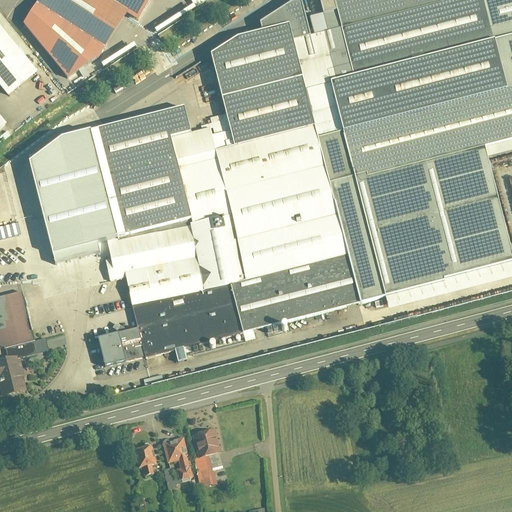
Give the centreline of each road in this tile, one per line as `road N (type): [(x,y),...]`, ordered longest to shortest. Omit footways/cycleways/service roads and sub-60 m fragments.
road 1 (secondary): [(0,446),(511,308)]
road 2 (residential): [(62,292),(76,343),(66,374),(48,396),(0,410)]
